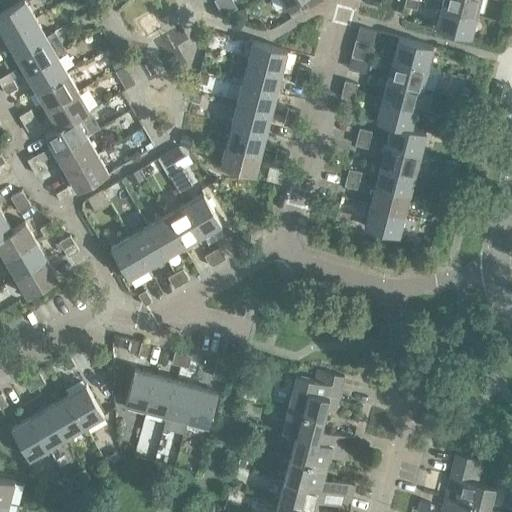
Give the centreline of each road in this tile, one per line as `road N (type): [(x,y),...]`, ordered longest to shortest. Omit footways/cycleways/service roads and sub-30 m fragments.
road 1 (residential): [(0,372),(98,309),(152,320),(285,245)]
road 2 (residential): [(285,245),(347,0)]
road 3 (residential): [(377,511),(409,409),(393,346),(392,288)]
